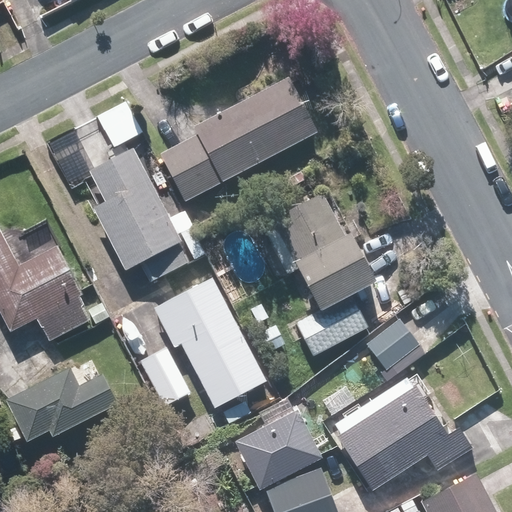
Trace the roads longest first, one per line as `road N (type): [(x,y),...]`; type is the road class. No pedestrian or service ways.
road 1 (residential): [(362,0),(511,274)]
road 2 (residential): [(189,0),(0,103)]
